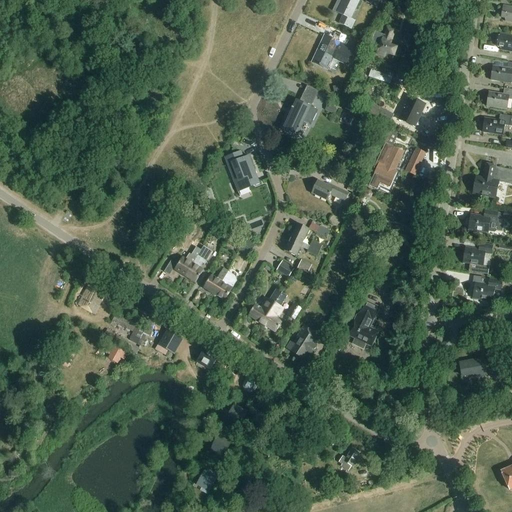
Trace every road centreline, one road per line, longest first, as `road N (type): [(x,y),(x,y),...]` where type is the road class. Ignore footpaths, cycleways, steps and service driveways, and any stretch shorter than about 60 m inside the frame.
road 1 (residential): [(302,0),(252,110),(282,201),(277,224),(218,331)]
road 2 (tertiary): [(426,323),(475,0)]
road 3 (unclassified): [(218,331),(0,193)]
road 4 (unclassified): [(435,440),(402,447),(218,331)]
